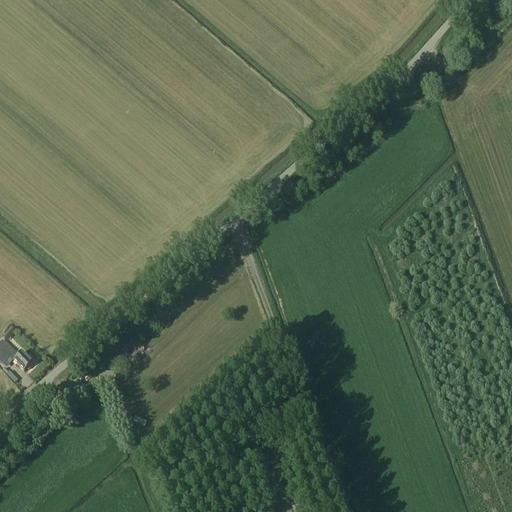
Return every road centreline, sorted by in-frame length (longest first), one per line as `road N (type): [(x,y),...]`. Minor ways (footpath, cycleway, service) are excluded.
road 1 (unclassified): [(0,422),(399,79),(472,0)]
road 2 (track): [(304,404),(235,222)]
